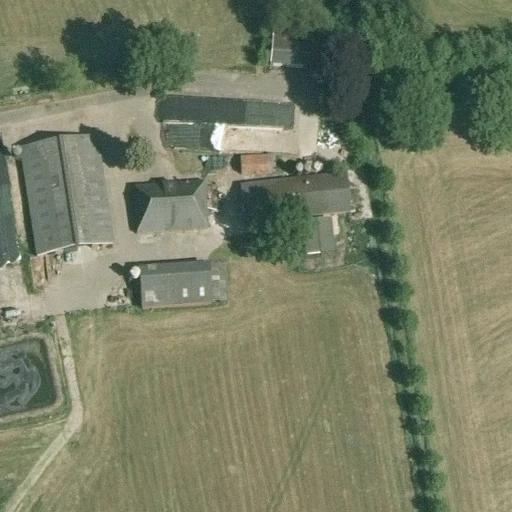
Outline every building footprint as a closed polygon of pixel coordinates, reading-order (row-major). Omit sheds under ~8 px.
[(278,68),(313,69),(313,57),(278,56),(278,68)] [(198,128),(198,104),(166,105),(166,128),(198,128)] [(36,256),(113,244),(96,138),(20,150),(36,256)] [(240,175),(267,175),(266,156),(240,156),(240,175)] [(245,223),(349,212),(345,175),(241,186),(245,223)] [(136,235),(208,230),(205,182),(132,186),(136,235)] [(0,264),(21,264),(21,187),(0,186),(0,264)] [(223,264),(209,265),(209,264),(138,270),(141,310),(212,306),(212,304),(226,304),(223,264)]
